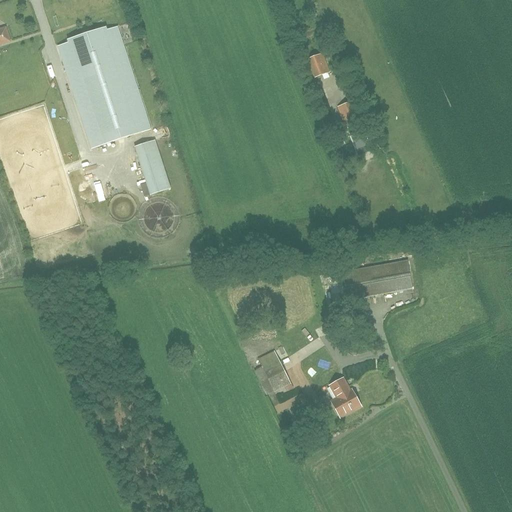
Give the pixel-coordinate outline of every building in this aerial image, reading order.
[(91,150),(151,130),(117,28),(107,31),(106,28),(67,41),(68,44),(58,47),(91,150)] [(0,45),(4,44),(10,42),(5,29),(0,30),(0,45)] [(311,80),(329,73),(322,54),(304,61),(311,80)] [(345,128),(360,122),(353,102),(337,108),(345,128)] [(369,146),(374,144),(369,130),(364,131),(363,129),(350,134),(357,155),(371,150),(369,146)] [(170,189),(155,141),(135,148),(150,196),(170,189)] [(345,302),(412,290),(407,261),(340,273),(345,302)] [(275,393),(291,385),(274,352),(258,360),(275,393)] [(330,386),(335,394),(337,399),(331,402),(340,418),(360,407),(351,391),(350,392),(342,379),(330,386)]
